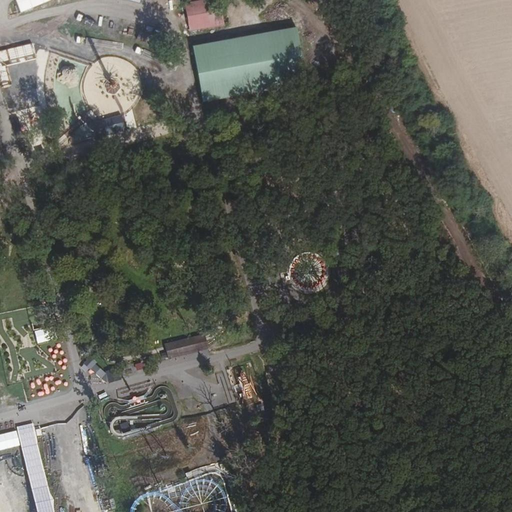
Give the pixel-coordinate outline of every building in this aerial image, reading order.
[(11,0),(17,14),(49,0),(11,0)] [(217,0),(211,0),(184,5),(189,31),(223,25),(217,0)] [(294,27),(191,46),(202,108),(306,89),(294,27)] [(106,29),(103,35),(118,41),(121,35),(106,29)] [(156,41),(140,34),(136,41),(152,49),(156,41)] [(122,116),(92,124),(96,139),(126,131),(122,116)] [(55,312),(54,305),(45,307),(47,313),(55,312)] [(53,326),(33,331),(36,343),(56,338),(53,326)] [(207,347),(203,334),(165,345),(168,358),(207,347)] [(242,405),(253,402),(243,364),(231,367),(242,405)] [(16,426),(31,511),(49,511),(33,423),(16,426)]
